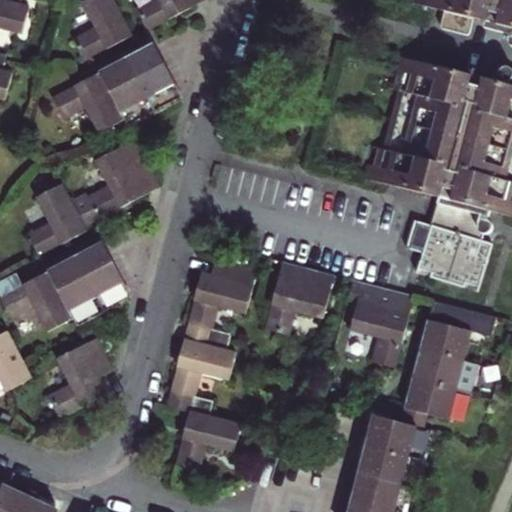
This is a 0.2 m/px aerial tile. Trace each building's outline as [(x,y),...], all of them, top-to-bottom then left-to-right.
[(0,0),(0,26),(12,29),(19,0),(0,0)] [(123,28),(108,0),(74,0),(88,25),(64,38),(73,55),(123,28)] [(138,23),(181,0),(135,0),(128,4),(138,23)] [(511,0),(418,0),(433,4),(428,21),(460,29),(464,12),(499,20),(511,23),(511,0)] [(116,113),(119,119),(131,113),(156,100),(173,92),(145,38),(91,65),(116,113)] [(511,83),(481,76),(398,55),(393,70),(409,74),(405,91),(402,91),(387,150),(390,151),(385,166),(369,163),(366,176),(439,195),(430,225),(414,221),(406,250),(423,254),(419,268),(437,273),(435,279),(445,281),(470,287),(471,282),(486,286),(498,242),(485,239),(494,209),(511,213),(511,83)] [(116,113),(91,65),(73,74),(43,90),(54,111),(75,100),(90,127),(116,113)] [(151,179),(126,132),(87,153),(100,178),(78,189),(89,211),(151,179)] [(79,224),(56,181),(29,195),(43,221),(21,232),(30,250),(79,224)] [(82,311),(95,304),(106,298),(123,290),(94,236),(40,264),(64,311),(68,319),(82,311)] [(304,277),(307,263),(273,253),(256,322),(279,328),(285,304),(313,311),(321,281),(304,277)] [(237,306),(246,271),(248,263),(214,254),(210,269),(192,264),(179,316),(203,322),(209,299),(237,306)] [(39,324),(64,311),(40,264),(25,272),(0,285),(0,304),(3,309),(25,298),(39,324)] [(344,272),(339,291),(349,293),(342,321),(370,328),(364,352),(387,358),(405,288),(344,272)] [(411,342),(455,354),(464,322),(481,327),(485,309),(423,293),(411,342)] [(203,322),(179,316),(162,383),(183,389),(190,364),(218,371),(226,343),(217,340),(220,327),(203,322)] [(0,383),(23,371),(0,325),(0,383)] [(105,361),(88,330),(50,350),(64,377),(38,390),(49,411),(99,384),(90,369),(105,361)] [(411,342),(403,371),(448,382),(457,384),(465,356),(455,354),(411,342)] [(440,412),(448,382),(403,371),(392,415),(415,421),(419,407),(440,412)] [(183,389),(162,383),(158,399),(179,405),(166,453),(190,459),(196,436),(224,443),(232,416),(200,407),(204,394),(183,389)] [(364,408),(357,437),(415,452),(422,423),(415,421),(392,415),(364,408)] [(350,465),(408,481),(415,452),(357,437),(350,465)] [(401,510),(408,481),(350,465),(342,494),(401,510)] [(20,492),(4,485),(0,493),(0,511),(59,511),(60,511),(48,505),(20,492)] [(337,511),(399,511),(401,510),(342,494),(337,511)]
